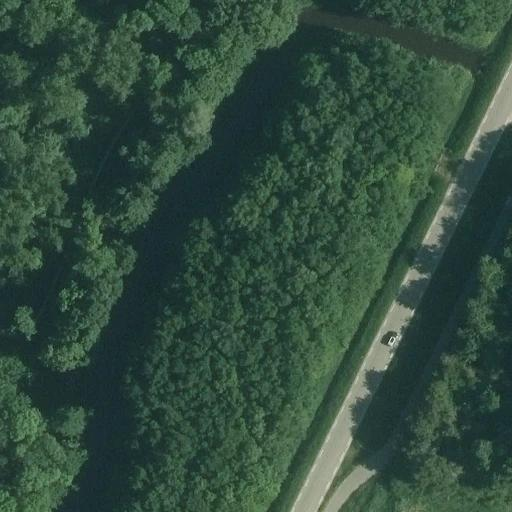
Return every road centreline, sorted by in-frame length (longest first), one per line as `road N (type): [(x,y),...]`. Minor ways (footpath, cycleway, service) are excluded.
road 1 (unknown): [(263,0),(149,166),(85,311),(31,511)]
road 2 (tertiary): [(304,511),(511,92)]
road 3 (unknown): [(485,0),(475,23),(462,28),(359,0)]
